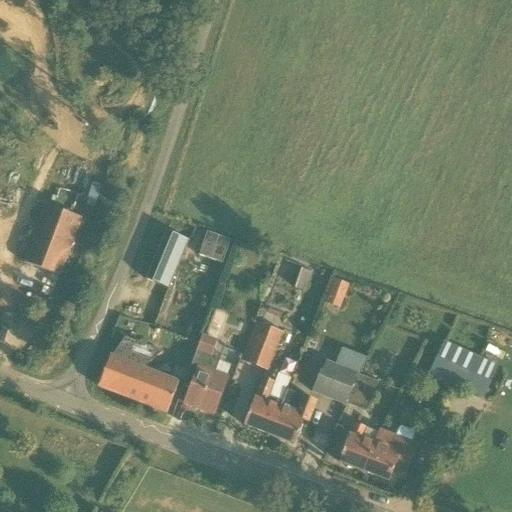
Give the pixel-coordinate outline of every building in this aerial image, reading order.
[(45,205),(23,263),(58,276),(80,219),(45,205)] [(189,241),(165,232),(145,280),(168,290),(189,241)] [(230,241),(207,233),(199,256),(222,264),(230,241)] [(301,270),(294,289),(305,293),(312,274),(301,270)] [(349,286),(334,280),(325,303),(340,309),(349,286)] [(281,334),(255,324),(240,362),(266,372),(281,334)] [(216,342),(202,336),(183,388),(190,390),(184,405),(211,415),(226,378),(214,374),(220,357),(212,354),(216,342)] [(498,367),(444,343),(429,375),(483,400),(498,367)] [(166,414),(178,383),(144,370),(149,358),(114,344),(97,387),(166,414)] [(346,407),(347,405),(359,375),(326,362),(322,373),(320,372),(311,393),(346,407)] [(376,385),(359,375),(347,405),(365,412),(376,385)] [(244,427),(269,436),(282,402),(269,397),(275,384),(263,379),(254,399),(244,427)] [(286,391),(282,402),(269,436),(293,446),(303,421),(308,423),(316,402),(303,397),(286,391)] [(338,463),(363,473),(374,445),(361,440),(366,429),(354,424),(349,435),(338,463)] [(374,445),(363,473),(388,482),(393,470),(405,475),(416,447),(379,432),(374,445)]
